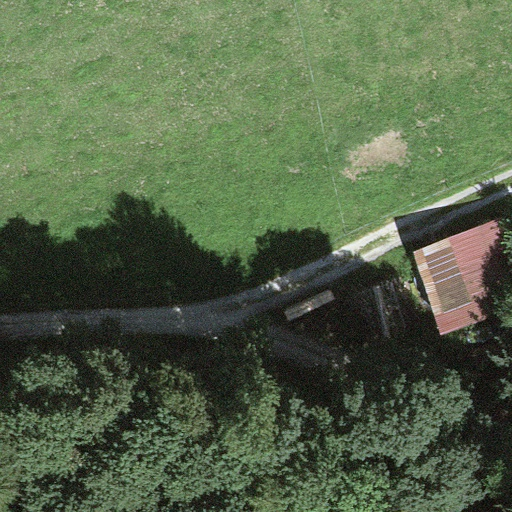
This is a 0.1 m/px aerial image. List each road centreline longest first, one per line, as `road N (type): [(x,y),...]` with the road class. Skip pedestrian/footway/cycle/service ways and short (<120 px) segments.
road 1 (track): [(0,332),(203,322),(511,443)]
road 2 (track): [(203,322),(511,180)]
